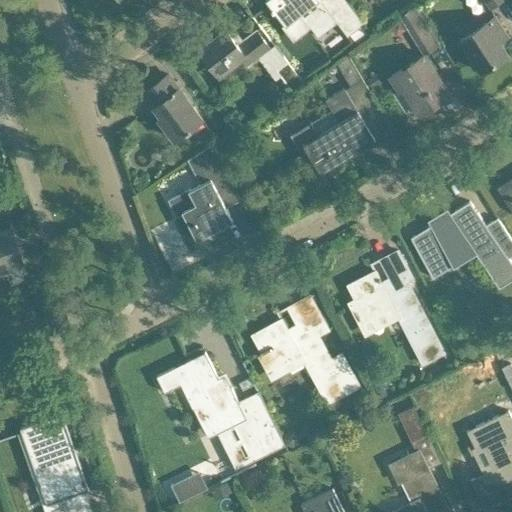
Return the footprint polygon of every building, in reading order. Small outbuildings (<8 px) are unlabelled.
[(266,0),(272,8),(271,9),(273,12),(274,11),(285,24),(300,13),(318,37),(337,22),(346,35),(349,33),(363,23),(346,1),(330,13),(320,0),(266,0)] [(414,3),(399,14),(422,51),(438,41),(414,3)] [(460,39),(470,55),(481,71),(507,54),(500,42),(508,37),(495,17),(460,39)] [(400,18),(390,25),(396,34),(407,28),(400,18)] [(363,23),(349,33),(357,44),(370,34),(363,23)] [(199,49),(212,65),(219,74),(241,58),(247,65),(258,57),(275,79),(280,75),(291,89),(303,81),(274,44),(258,55),(257,54),(268,46),(256,30),(242,41),(233,29),(228,32),(226,29),(199,49)] [(307,151),(320,172),(375,140),(352,102),(370,91),(347,52),(335,59),(351,86),(345,89),(344,88),(324,99),(338,122),(318,134),(310,120),(290,132),(302,153),(307,151)] [(392,76),(401,89),(393,93),(406,115),(417,109),(420,112),(447,95),(431,70),(433,69),(424,55),(391,75),(392,76)] [(366,80),(372,89),(382,82),(376,73),(366,80)] [(202,118),(180,90),(168,74),(144,92),(161,116),(159,118),(174,139),(185,130),(186,131),(190,128),(189,127),(202,118)] [(213,177),(210,179),(170,200),(177,214),(183,212),(197,239),(232,220),(220,197),(236,188),(211,142),(199,150),(213,177)] [(500,184),(498,186),(508,200),(506,201),(511,210),(511,178),(501,186),(500,184)] [(430,225),(411,237),(433,277),(434,277),(432,273),(450,262),(453,267),(454,267),(449,257),(471,243),(496,280),(511,270),(511,262),(508,258),(511,255),(511,240),(497,217),(486,224),(469,201),(454,210),(454,211),(450,213),(447,208),(445,209),(447,212),(431,222),(429,219),(427,220),(430,225)] [(0,271),(8,269),(12,282),(27,277),(11,226),(0,229),(0,271)] [(350,304),(359,322),(360,324),(367,320),(382,312),(387,322),(398,316),(423,363),(443,352),(406,281),(413,277),(398,250),(384,257),(396,280),(384,286),(376,270),(348,285),(356,299),(350,302),(351,304),(350,304)] [(258,352),(260,355),(268,350),(276,365),(283,361),(287,369),(303,360),(326,402),(360,383),(343,351),(328,359),(316,336),(329,329),(311,295),(291,306),(303,327),(291,333),(283,318),(253,334),(262,350),(258,352)] [(225,390),(205,351),(157,375),(165,392),(181,384),(193,407),(203,402),(226,449),(244,440),(252,456),(283,440),(259,393),(239,403),(232,387),(225,390)] [(511,379),(511,366),(510,362),(501,367),(508,381),(511,379)] [(412,404),(399,411),(414,443),(428,436),(412,404)] [(479,496),(477,496),(479,500),(481,500),(485,510),(511,497),(511,418),(507,410),(466,430),(474,447),(484,442),(495,466),(470,478),(479,496)] [(62,413),(20,428),(43,494),(66,486),(73,506),(56,511),(88,511),(92,511),(85,491),(89,490),(78,459),(74,461),(59,418),(63,417),(62,413)] [(375,415),(363,421),(368,430),(379,425),(375,415)] [(391,511),(449,511),(418,449),(390,463),(399,482),(405,479),(415,500),(391,511)] [(199,471),(171,484),(179,502),(207,488),(199,471)] [(226,480),(210,488),(215,499),(223,495),(231,491),(226,480)] [(344,511),(333,488),(301,504),(305,511),(344,511)]
